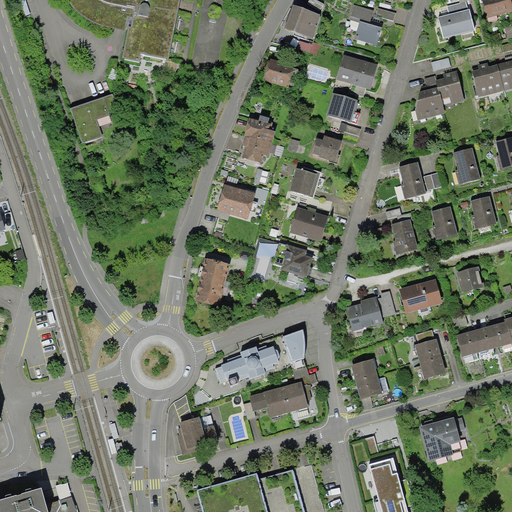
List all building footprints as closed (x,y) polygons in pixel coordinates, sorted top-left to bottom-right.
[(67,0),(68,2),(79,14),(91,23),(105,29),(129,33),(124,60),(140,63),(141,55),(169,60),(180,0),(67,0)] [(511,0),(483,0),(488,17),(511,10),(511,0)] [(448,15),(437,17),(443,40),(474,32),(467,1),(446,6),(448,15)] [(373,11),(353,5),(349,20),(358,23),(353,40),(376,47),(383,25),(370,21),(373,11)] [(325,19),(296,8),(287,30),(317,41),(325,19)] [(396,14),(378,8),(375,16),(394,21),(396,14)] [(346,57),(339,79),(372,90),(380,68),(346,57)] [(448,58),(431,62),(433,71),(450,67),(448,58)] [(270,61),(263,80),(292,90),(299,71),(270,61)] [(511,64),(476,72),(481,97),(511,89),(511,64)] [(436,82),(437,89),(442,109),(466,103),(458,71),(444,75),(445,79),(436,82)] [(420,80),(423,92),(437,89),(436,82),(435,77),(420,80)] [(414,111),(416,120),(443,113),(442,109),(437,89),(423,92),(419,93),(414,111)] [(360,102),(336,95),(330,115),(354,122),(360,102)] [(113,96),(71,110),(83,145),(104,138),(97,120),(110,115),(110,113),(118,110),(113,96)] [(250,150),(246,160),(267,167),(280,129),(252,119),(242,147),(250,150)] [(362,129),(334,121),(332,128),(345,132),(342,139),(357,144),(362,129)] [(323,142),(315,139),(310,156),(337,164),(343,142),(324,137),(323,142)] [(511,138),(495,143),(499,156),(496,157),(500,171),(511,167),(511,138)] [(299,141),(291,139),(287,151),(295,153),(299,141)] [(473,148),(453,153),(457,170),(455,171),(459,185),(480,180),(473,148)] [(398,168),(402,184),(399,185),(403,200),(426,194),(418,163),(398,168)] [(269,173),(257,169),(253,180),(266,184),(269,173)] [(293,193),(314,198),(319,175),(298,170),(293,193)] [(439,173),(424,177),(427,191),(442,187),(439,173)] [(227,186),(219,212),(249,221),(257,196),(227,186)] [(267,192),(259,190),(257,196),(265,198),(267,192)] [(489,198),(471,203),(474,215),(472,216),(475,230),(496,225),(489,198)] [(299,208),(292,232),(323,242),(331,218),(299,208)] [(450,208),(431,213),(434,227),(432,227),(436,241),(458,237),(450,208)] [(400,209),(385,212),(387,220),(397,217),(399,223),(411,220),(412,220),(411,214),(401,216),(400,209)] [(399,223),(391,225),(395,242),(392,242),(395,256),(418,251),(411,220),(399,223)] [(259,237),(252,259),(254,259),(260,242),(274,247),(276,243),(259,237)] [(311,271),(308,269),(311,259),(303,257),(305,252),(289,247),(289,249),(279,246),(274,265),(282,267),(281,272),(306,279),(306,276),(310,276),(311,271)] [(211,261),(198,304),(220,311),(233,267),(211,261)] [(460,275),(465,294),(485,289),(480,270),(460,275)] [(403,292),(409,314),(445,305),(439,282),(403,292)] [(381,298),(376,300),(381,319),(396,315),(390,291),(380,294),(381,298)] [(376,300),(376,298),(360,302),(361,305),(345,309),(351,332),(382,324),(381,319),(376,300)] [(504,324),(456,336),(462,359),(511,346),(511,344),(511,318),(504,320),(504,324)] [(250,346),(251,349),(251,350),(254,349),(256,354),(272,348),(273,351),(278,352),(279,358),(278,362),(278,364),(263,369),(264,372),(290,364),(304,360),(305,355),(305,345),(304,336),(303,331),(283,338),(282,335),(250,346)] [(416,349),(426,380),(448,373),(438,342),(416,349)] [(226,381),(228,388),(237,385),(235,379),(247,375),(249,380),(265,375),(264,372),(263,369),(278,364),(278,362),(279,358),(278,352),(273,351),(272,348),(256,354),(254,349),(251,350),(240,354),(242,359),(214,369),(219,384),(226,381)] [(375,362),(354,368),(364,401),(384,395),(375,362)] [(266,394),(272,417),(307,408),(301,385),(266,394)] [(423,428),(431,462),(455,457),(453,447),(464,444),(458,420),(423,428)] [(369,464),(381,511),(407,511),(393,457),(369,464)] [(259,483),(257,477),(198,493),(203,511),(322,511),(311,469),(259,483)] [(42,489),(0,500),(0,511),(48,511),(46,504),(42,489)] [(46,504),(48,511),(76,511),(72,497),(46,504)]
